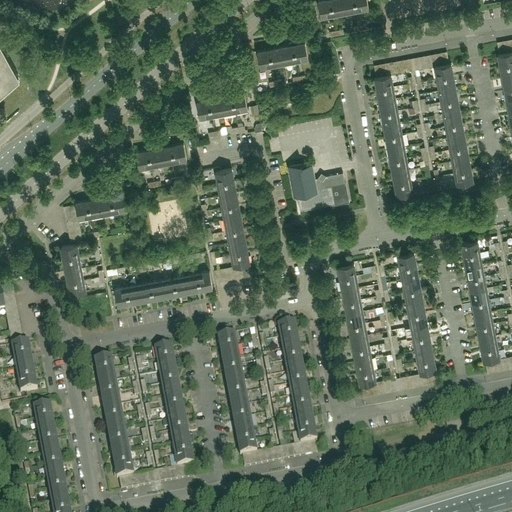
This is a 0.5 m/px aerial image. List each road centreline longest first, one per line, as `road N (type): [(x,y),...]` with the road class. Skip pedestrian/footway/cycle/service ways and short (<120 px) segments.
road 1 (residential): [(0,243),(278,0)]
road 2 (primary): [(0,213),(245,0)]
road 3 (primary): [(190,0),(0,169)]
road 4 (residential): [(377,239),(342,53),(391,43)]
road 5 (residential): [(201,157),(259,146),(281,257),(306,253)]
road 6 (residential): [(503,215),(469,29)]
road 7 (residential): [(222,487),(347,464),(338,418)]
road 8 (residential): [(464,394),(433,229)]
road 9 (residential): [(97,511),(65,347)]
road 10 (residential): [(222,487),(191,323)]
road 11 (residential): [(65,347),(191,323)]
road 12 (residential): [(338,418),(464,394)]
road 13 (residential): [(97,511),(222,487)]
road 14 (residential): [(191,323),(316,299)]
road 15 (residential): [(65,347),(54,308),(0,246)]
road 16 (residential): [(338,418),(316,299)]
